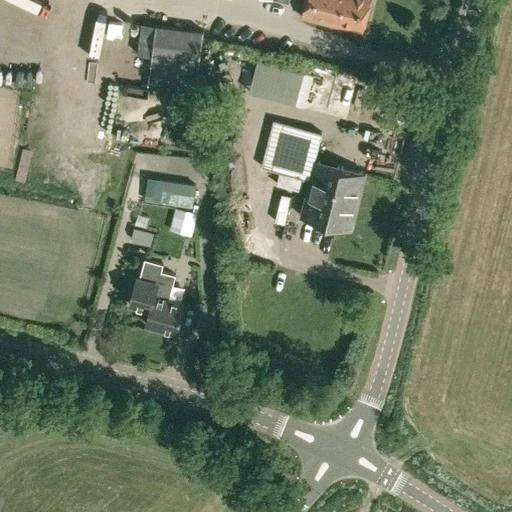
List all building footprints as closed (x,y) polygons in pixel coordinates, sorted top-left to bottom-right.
[(363,31),(370,0),(305,0),(301,17),(338,26),(338,25),(363,31)] [(153,44),(148,86),(187,91),(189,77),(196,78),(202,29),(156,23),(153,44)] [(273,121),(262,168),(310,180),(301,218),(352,230),(365,173),(314,161),(321,133),(273,121)] [(279,172),(276,185),(300,191),(303,178),(279,172)] [(148,176),(145,200),(193,207),(197,183),(148,176)] [(135,230),(133,238),(135,244),(151,248),(154,234),(135,230)] [(145,325),(177,333),(184,303),(169,299),(176,274),(161,270),(163,263),(145,258),(140,275),(137,274),(129,306),(149,311),(145,325)]
